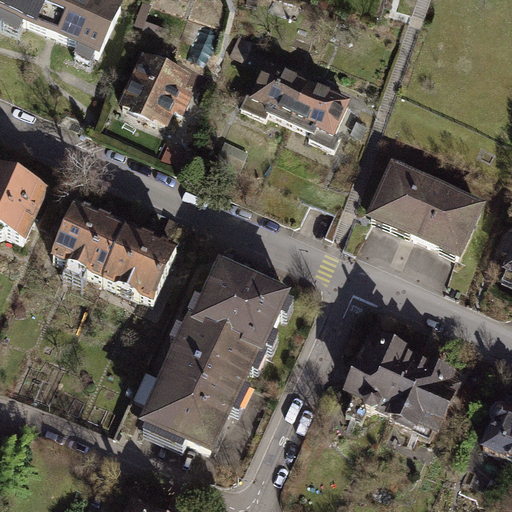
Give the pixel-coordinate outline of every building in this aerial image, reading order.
[(18,0),(0,0),(0,30),(4,32),(18,0)] [(125,15),(91,0),(18,0),(4,32),(23,41),(26,33),(80,58),(77,65),(97,75),(125,15)] [(140,5),(131,29),(162,42),(165,33),(142,25),(148,9),(140,5)] [(225,60),(242,68),(252,45),(236,37),(225,60)] [(189,86),(137,63),(114,119),(164,142),(170,128),(180,132),(193,104),(183,100),(189,86)] [(306,90),(262,72),(248,105),(241,103),(234,120),(263,132),(267,123),(288,132),(306,90)] [(349,108),(306,90),(288,132),(308,140),(304,149),(334,161),(340,145),(335,143),(349,108)] [(158,167),(177,175),(183,159),(164,151),(158,167)] [(485,212),(390,170),(363,232),(457,273),(485,212)] [(46,200),(0,179),(0,241),(1,242),(7,240),(25,248),(46,200)] [(310,209),(337,221),(344,206),(316,195),(310,209)] [(127,236),(78,214),(54,268),(103,289),(127,236)] [(178,258),(127,236),(103,289),(154,311),(178,258)] [(511,244),(492,289),(511,297),(511,244)] [(193,307),(181,335),(260,370),(263,363),(269,365),(276,350),(270,347),(277,330),(283,332),(290,316),(285,313),(288,307),(214,275),(199,310),(193,307)] [(253,385),(260,370),(181,335),(179,340),(174,338),(165,358),(170,360),(136,437),(210,469),(229,426),(234,428),(247,400),(242,398),(248,383),(253,385)] [(415,365),(366,342),(338,405),(351,410),(344,424),(363,432),(369,419),(387,427),(415,365)] [(464,387),(415,365),(387,427),(435,449),(464,387)] [(511,409),(497,403),(493,412),(488,413),(483,425),(485,430),(472,460),(511,477),(511,409)]
